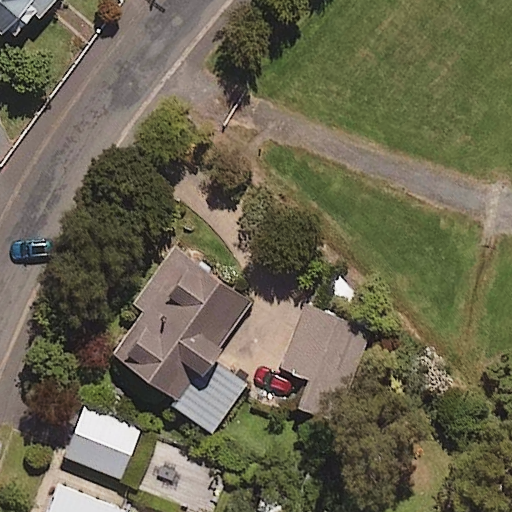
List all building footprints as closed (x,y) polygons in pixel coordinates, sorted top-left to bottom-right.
[(0,0),(0,19),(17,0),(33,14),(45,0),(0,0)] [(249,296),(173,244),(105,345),(172,391),(167,399),(210,428),(244,379),(209,356),(249,296)] [(364,328),(306,301),(278,362),(336,389),(364,328)] [(138,427),(84,403),(63,451),(118,475),(138,427)] [(129,511),(56,483),(44,511),(129,511)]
